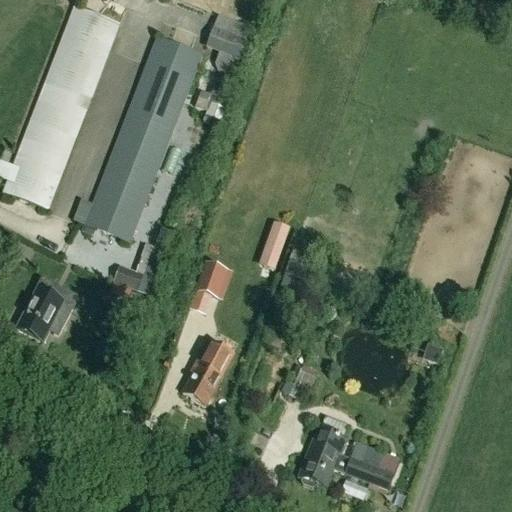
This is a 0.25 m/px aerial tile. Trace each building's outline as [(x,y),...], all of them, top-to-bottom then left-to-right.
[(3,196),(47,213),(119,28),(73,10),(3,196)] [(234,30),(221,66),(234,71),(247,35),(234,30)] [(84,227),(130,245),(202,60),(155,42),(88,215),(77,211),(73,223),(84,227)] [(206,114),(204,119),(220,124),(225,111),(218,109),(209,105),(207,105),(210,98),(200,94),(194,109),(206,114)] [(274,271),(287,233),(272,228),(259,266),(274,271)] [(145,301),(167,238),(159,235),(154,251),(150,250),(146,260),(141,258),(135,275),(118,269),(112,286),(134,294),(131,304),(138,306),(140,299),(145,301)] [(283,276),(299,281),(302,282),(310,260),(291,253),(283,276)] [(192,294),(210,300),(220,271),(202,265),(192,294)] [(16,332),(43,346),(64,306),(37,292),(16,332)] [(205,410),(220,382),(234,358),(208,344),(188,380),(190,381),(182,398),(205,410)] [(433,348),(428,364),(437,367),(442,351),(433,348)] [(298,374),(288,399),(303,406),(314,381),(298,374)] [(338,460),(345,443),(317,431),(298,481),(305,484),(304,487),(305,489),(314,493),(317,492),(318,489),(325,492),(333,473),(343,477),(343,478),(371,488),(381,465),(392,469),(395,462),(383,458),(383,457),(351,445),(349,452),(352,453),(348,464),(338,460)]
